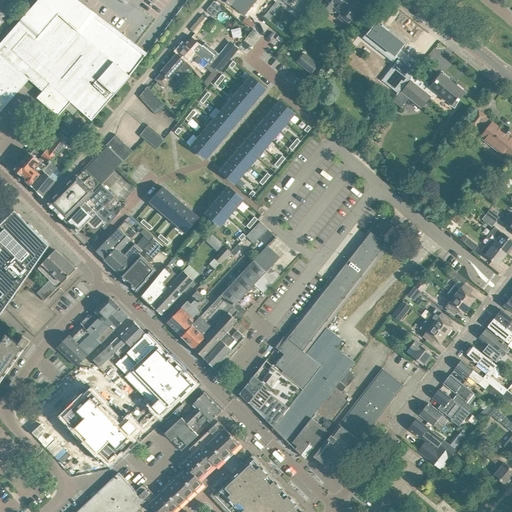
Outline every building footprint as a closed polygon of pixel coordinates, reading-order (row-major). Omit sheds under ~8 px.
[(21,24),(0,47),(0,53),(29,79),(39,88),(43,92),(46,88),(63,103),(67,99),(71,102),(92,121),(92,120),(131,77),(130,76),(146,55),(135,47),(134,46),(124,38),(96,17),(95,16),(94,16),(93,16),(92,16),(91,17),(90,18),(89,18),(88,18),(64,0),(49,0),(28,23),(28,24),(27,24),(26,24),(25,23),(24,23),(23,23),(22,23),(21,23),(21,24)] [(251,0),(253,1),(254,0),(224,0),(231,5),(236,9),(242,0),(251,0)] [(363,6),(355,0),(327,0),(327,1),(324,4),(330,9),(334,4),(343,11),(342,12),(337,18),(347,26),(359,11),(360,12),(363,9),(362,7),(363,6)] [(214,1),(210,5),(218,12),(222,8),(214,1)] [(210,5),(206,10),(215,17),(218,12),(210,5)] [(270,9),(265,16),(270,20),(276,14),(276,13),(270,9)] [(198,20),(190,29),(195,33),(196,34),(197,33),(204,25),(203,24),(198,20)] [(404,44),(377,23),(367,36),(393,57),(404,44)] [(213,57),(202,48),(203,47),(199,43),(191,37),(185,44),(197,54),(198,53),(209,62),(218,72),(231,57),(226,52),(218,61),(213,57)] [(209,62),(198,53),(197,54),(185,44),(179,51),(190,61),(193,58),(204,67),(205,66),(215,75),(218,72),(209,62)] [(0,112),(14,96),(20,90),(24,85),(29,79),(0,53),(0,112)] [(319,65),(304,53),(297,62),(312,74),(319,65)] [(176,83),(190,67),(185,62),(176,54),(161,71),(162,72),(155,79),(165,88),(172,80),(176,84),(176,83)] [(403,65),(395,75),(406,84),(415,74),(403,65)] [(402,90),(394,101),(403,108),(410,98),(418,105),(421,102),(424,104),(430,97),(432,99),(434,100),(439,94),(451,104),(456,99),(458,101),(459,100),(465,93),(462,91),(464,89),(458,84),(457,86),(448,79),(449,78),(444,73),(443,75),(441,74),(431,87),(431,88),(426,94),(415,86),(411,82),(404,91),(402,90)] [(251,76),(243,85),(258,98),(266,89),(251,76)] [(258,98),(243,85),(236,94),(251,107),(258,98)] [(144,101),(153,93),(147,87),(139,97),(144,101)] [(43,92),(37,98),(54,112),(58,116),(71,102),(67,99),(63,103),(46,88),(43,92)] [(148,106),(157,97),(153,93),(144,101),(148,106)] [(251,107),(236,94),(228,103),(243,115),(251,107)] [(152,110),(161,102),(157,97),(148,106),(152,110)] [(280,101),(272,110),(287,123),(295,114),(280,101)] [(156,115),(166,106),(161,102),(152,110),(156,115)] [(243,115),(228,103),(221,111),(236,124),(243,115)] [(165,107),(157,115),(161,120),(169,111),(165,107)] [(280,131),(287,123),(272,110),(265,119),(280,131)] [(169,111),(161,120),(165,124),(173,116),(169,111)] [(236,124),(221,111),(214,120),(228,133),(236,124)] [(511,156),(511,133),(510,132),(510,133),(508,131),(506,133),(493,123),(492,123),(484,117),(485,116),(479,111),(469,123),(476,128),(480,123),(488,130),(482,136),(497,148),(496,149),(503,155),(505,151),(511,157),(511,156)] [(386,112),(381,117),(387,122),(391,116),(386,112)] [(173,116),(165,124),(169,128),(178,120),(173,116)] [(272,140),(280,131),(265,119),(258,128),(272,140)] [(228,133),(214,120),(206,129),(221,141),(228,133)] [(80,125),(75,132),(76,133),(84,139),(90,132),(85,129),(80,125)] [(147,141),(155,131),(148,125),(140,135),(147,141)] [(272,140),(258,128),(250,136),(265,149),(272,140)] [(221,141),(206,129),(199,137),(214,150),(221,141)] [(152,145),(160,135),(155,131),(147,141),(152,145)] [(78,147),(84,139),(76,133),(75,132),(68,140),(78,147)] [(51,161),(68,139),(62,134),(48,151),(47,149),(41,156),(49,163),(51,161)] [(110,149),(120,139),(116,135),(106,145),(110,149)] [(157,149),(165,139),(160,135),(152,145),(157,149)] [(265,149),(250,136),(243,145),(257,157),(265,149)] [(206,159),(214,150),(199,137),(191,146),(206,159)] [(114,154),(124,143),(120,139),(110,149),(114,154)] [(119,158),(129,147),(124,143),(114,154),(119,158)] [(114,154),(110,149),(106,145),(92,160),(49,204),(66,220),(81,205),(83,203),(85,201),(102,184),(109,177),(123,162),(119,158),(114,154)] [(257,157),(243,145),(235,154),(250,166),(257,157)] [(123,162),(133,151),(129,147),(119,158),(123,162)] [(47,167),(46,167),(41,162),(43,159),(40,157),(38,160),(28,152),(15,169),(23,175),(27,178),(26,178),(26,179),(27,181),(30,184),(32,183),(33,184),(47,167)] [(250,166),(235,154),(228,162),(243,175),(250,166)] [(43,198),(64,172),(51,161),(49,163),(46,167),(47,167),(33,184),(31,185),(43,198)] [(243,175),(228,162),(220,171),(235,184),(243,175)] [(85,201),(83,203),(96,215),(105,206),(106,205),(109,203),(115,197),(103,185),(102,184),(85,201)] [(159,210),(172,195),(163,187),(151,202),(159,210)] [(229,187),(221,196),(236,208),(243,199),(229,187)] [(168,217),(181,202),(172,195),(159,210),(168,217)] [(236,208),(221,196),(213,205),(228,217),(236,208)] [(177,224),(189,210),(181,202),(168,217),(177,224)] [(81,205),(66,220),(74,228),(73,228),(74,229),(75,229),(74,228),(76,227),(77,227),(79,229),(79,230),(80,230),(82,229),(81,228),(87,222),(90,225),(89,225),(93,228),(97,228),(100,225),(105,229),(108,225),(117,216),(112,211),(111,212),(105,206),(96,215),(83,203),(81,205)] [(228,217),(213,205),(206,214),(220,226),(228,217)] [(29,223),(29,224),(26,221),(13,208),(0,220),(0,315),(41,257),(50,245),(50,244),(29,223)] [(500,217),(490,209),(486,214),(496,222),(500,217)] [(198,217),(189,210),(177,224),(186,232),(198,217)] [(496,222),(486,214),(482,219),(492,227),(496,222)] [(511,219),(507,216),(503,223),(511,229),(511,219)] [(119,228),(96,251),(97,252),(104,259),(105,260),(116,248),(120,251),(130,239),(136,233),(124,222),(119,228)] [(254,244),(268,229),(260,222),(246,236),(254,244)] [(511,240),(507,236),(495,227),(486,237),(494,243),(506,253),(511,246),(511,240)] [(358,286),(389,246),(368,230),(337,270),(358,286)] [(212,234),(206,241),(217,251),(224,244),(212,234)] [(116,248),(105,260),(114,269),(120,274),(131,262),(135,258),(140,254),(142,251),(141,250),(150,242),(145,237),(137,245),(130,239),(120,251),(116,248)] [(478,245),(468,237),(464,242),(473,251),(478,245)] [(149,263),(164,247),(155,239),(141,255),(149,263)] [(498,264),(506,253),(494,243),(489,249),(485,246),(481,251),(498,265),(498,264)] [(58,288),(76,270),(56,250),(55,250),(50,245),(41,257),(45,261),(38,268),(50,280),(37,293),(45,301),(57,288),(58,288)] [(221,262),(232,251),(226,245),(215,257),(221,262)] [(238,245),(234,249),(238,253),(242,248),(238,245)] [(216,326),(222,320),(238,302),(251,288),(254,285),(271,267),(280,257),(267,246),(204,314),(183,337),(190,344),(190,343),(191,344),(190,344),(194,348),(194,347),(198,344),(216,325),(216,326)] [(148,278),(156,270),(149,263),(141,255),(140,254),(135,258),(137,259),(121,276),(137,291),(149,279),(148,278)] [(172,267),(178,259),(175,257),(169,265),(172,267)] [(151,305),(178,276),(167,266),(142,296),(151,305)] [(257,287),(264,293),(280,276),(271,267),(254,285),(257,287)] [(451,269),(447,274),(454,279),(455,280),(455,279),(459,275),(458,273),(451,269)] [(162,314),(194,280),(186,274),(183,270),(178,276),(151,305),(154,308),(155,308),(162,315),(162,314)] [(326,327),(358,286),(337,270),(284,337),(288,339),(280,350),(279,349),(277,352),(281,355),(272,366),(273,366),(303,390),(322,366),(306,353),(326,327)] [(421,280),(416,287),(423,293),(428,285),(421,280)] [(454,285),(450,291),(469,306),(475,298),(470,294),(472,290),(465,284),(464,284),(460,290),(454,285)] [(416,287),(409,295),(417,301),(423,293),(416,287)] [(186,317),(205,297),(198,291),(168,321),(175,328),(182,320),(181,318),(184,316),(186,317)] [(450,291),(445,297),(451,302),(446,307),(454,313),(457,310),(462,315),(469,306),(450,291)] [(91,334),(119,307),(110,297),(109,298),(89,318),(90,319),(87,319),(86,318),(81,324),(89,332),(87,333),(89,335),(91,333),(91,334)] [(183,337),(204,314),(200,310),(209,301),(205,297),(186,317),(184,316),(181,318),(182,320),(175,328),(178,331),(177,332),(180,335),(182,334),(183,335),(182,336),(183,337)] [(204,358),(233,326),(247,311),(238,302),(222,320),(216,326),(216,325),(198,344),(194,347),(194,348),(195,349),(204,358)] [(404,302),(393,316),(399,321),(410,307),(404,302)] [(101,344),(128,317),(128,316),(119,307),(91,334),(91,333),(89,335),(80,345),(89,354),(100,343),(101,344)] [(432,314),(427,320),(446,335),(453,327),(447,322),(450,319),(442,313),(436,309),(432,314)] [(511,324),(511,323),(511,321),(511,318),(501,310),(495,318),(511,331),(511,324)] [(251,326),(242,318),(234,326),(242,334),(246,329),(247,330),(251,326)] [(511,331),(495,318),(488,327),(500,337),(503,333),(511,340),(511,331)] [(427,320),(421,328),(427,332),(424,336),(432,342),(434,339),(440,343),(446,335),(427,320)] [(112,343),(93,360),(99,367),(115,353),(120,359),(121,359),(127,353),(146,334),(134,321),(133,322),(126,329),(112,343)] [(89,354),(80,345),(89,335),(87,333),(89,332),(81,324),(57,347),(77,367),(89,354)] [(233,350),(245,337),(242,334),(234,326),(234,327),(233,326),(204,358),(209,363),(210,363),(215,368),(214,368),(215,369),(227,356),(228,357),(233,351),(233,350)] [(291,444),(349,370),(355,362),(337,348),(343,340),(326,327),(306,353),(322,366),(303,390),(274,427),(275,428),(279,433),(281,431),(287,437),(285,439),(290,443),(289,443),(291,444)] [(403,328),(400,332),(405,336),(408,332),(403,328)] [(509,346),(494,335),(486,329),(479,338),(487,344),(482,350),(497,362),(503,354),(505,356),(510,349),(508,348),(509,346)] [(0,383),(30,341),(23,335),(18,343),(5,334),(0,342),(0,383)] [(121,359),(116,363),(127,374),(158,346),(158,345),(157,345),(154,342),(146,334),(127,353),(121,359)] [(432,353),(424,347),(420,344),(420,345),(410,337),(406,343),(415,350),(411,356),(423,365),(424,363),(426,364),(429,360),(427,359),(432,353)] [(127,374),(125,376),(153,405),(152,405),(161,414),(168,407),(168,406),(170,404),(171,405),(180,397),(180,398),(195,384),(182,371),(183,370),(183,369),(182,369),(171,357),(170,357),(169,358),(158,346),(127,374)] [(497,365),(481,352),(473,346),(467,354),(478,363),(477,365),(487,374),(483,378),(489,383),(502,393),(504,394),(507,390),(489,375),(497,365)] [(262,382),(266,377),(265,376),(273,366),(272,366),(266,360),(240,393),(241,395),(248,402),(263,383),(262,382)] [(489,383),(483,378),(462,361),(455,369),(468,379),(470,376),(485,388),(489,383)] [(274,427),(303,390),(273,366),(265,376),(266,377),(262,382),(263,383),(248,402),(249,403),(250,401),(253,405),(252,406),(274,427)] [(363,438),(390,403),(404,385),(382,368),(338,425),(314,456),(334,472),(361,437),(363,438)] [(308,455),(314,447),(352,398),(346,393),(349,389),(347,387),(356,376),(349,370),(291,444),(292,445),(294,443),(297,446),(295,449),(301,455),(302,455),(305,458),(308,455)] [(115,387),(103,375),(92,384),(105,397),(115,387)] [(474,393),(458,381),(450,375),(444,383),(455,393),(457,391),(469,400),(474,393)] [(439,389),(432,398),(441,404),(438,408),(451,419),(451,420),(459,426),(470,413),(466,410),(453,400),(451,398),(439,389)] [(82,399),(64,416),(77,429),(78,428),(88,438),(86,440),(99,452),(100,451),(111,462),(123,451),(124,452),(135,442),(129,436),(131,434),(132,435),(139,428),(130,419),(124,425),(103,404),(104,402),(93,391),(83,400),(82,399)] [(182,417),(165,433),(171,439),(181,451),(198,435),(195,432),(207,419),(210,423),(222,411),(223,410),(222,410),(217,405),(216,404),(215,404),(214,404),(213,404),(211,402),(212,401),(212,400),(211,399),(210,398),(204,392),(203,392),(204,392),(198,398),(197,398),(196,398),(197,399),(192,404),(196,408),(184,420),(182,417)] [(470,413),(473,408),(457,395),(453,400),(466,410),(470,413)] [(437,420),(442,414),(428,404),(429,404),(428,403),(419,414),(420,415),(440,430),(444,425),(437,420)] [(487,404),(476,417),(480,421),(486,415),(492,408),(487,404)] [(492,408),(486,415),(489,418),(491,414),(502,423),(506,418),(492,407),(492,408)] [(456,449),(424,425),(416,418),(408,428),(420,438),(421,437),(426,441),(425,441),(418,451),(428,459),(441,469),(456,449)] [(511,423),(506,418),(502,423),(511,431),(511,437),(504,447),(511,453),(511,423)] [(118,472),(76,511),(172,511),(203,483),(201,481),(199,478),(214,464),(216,467),(240,444),(237,441),(223,426),(222,427),(218,423),(219,422),(219,421),(189,449),(192,452),(182,461),(186,466),(155,495),(144,483),(136,491),(120,474),(118,472)] [(462,429),(451,442),(457,447),(469,435),(462,429)] [(473,433),(470,437),(476,441),(479,437),(473,433)] [(511,477),(511,468),(505,463),(504,463),(499,459),(502,454),(494,447),(487,456),(500,468),(494,475),(506,485),(511,477)] [(304,511),(254,458),(215,495),(230,511),(304,511)] [(456,472),(452,477),(457,481),(461,476),(456,472)] [(94,495),(100,490),(96,486),(90,491),(94,495)]
